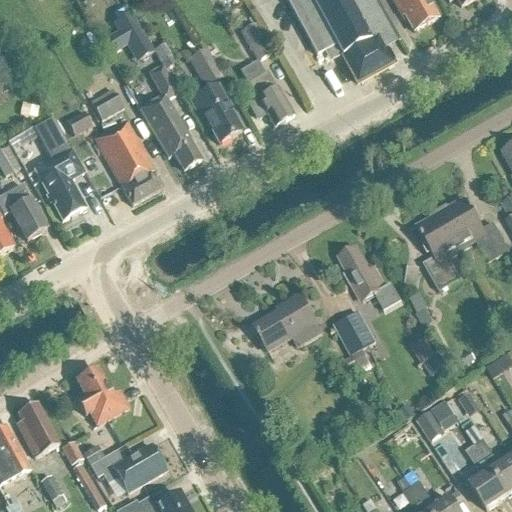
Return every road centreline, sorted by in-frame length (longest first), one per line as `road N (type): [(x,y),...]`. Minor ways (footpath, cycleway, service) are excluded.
road 1 (tertiary): [(103,270),(121,243),(511,30)]
road 2 (unclassified): [(130,333),(511,118)]
road 3 (tertiary): [(231,511),(130,333)]
road 4 (residential): [(130,333),(0,407)]
